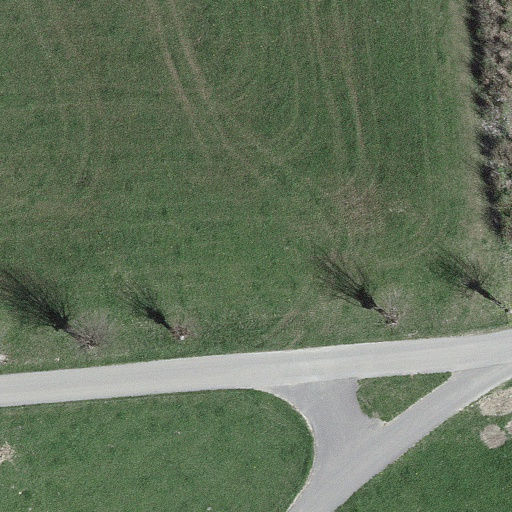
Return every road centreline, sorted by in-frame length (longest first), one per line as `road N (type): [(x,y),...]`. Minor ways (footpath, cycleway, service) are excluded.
road 1 (unclassified): [(0,404),(511,353)]
road 2 (track): [(342,511),(504,354)]
